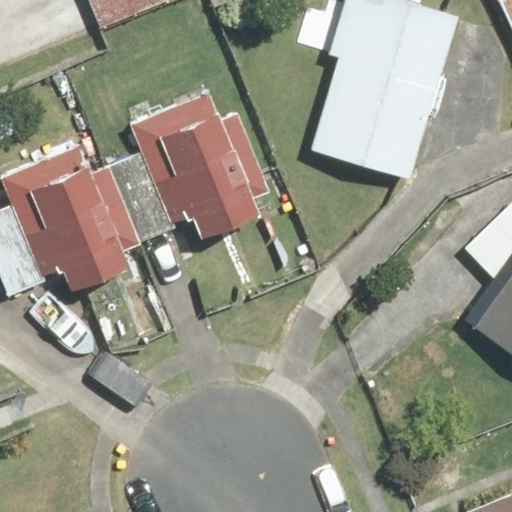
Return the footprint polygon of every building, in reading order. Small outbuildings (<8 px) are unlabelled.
[(406,176),(450,16),(391,0),(336,0),(321,54),(332,56),(306,149),(406,176)] [(206,94),(129,126),(171,227),(188,220),(196,240),(254,216),(246,196),(266,188),(235,114),(217,121),(206,94)] [(121,248),(139,239),(107,164),(86,173),(74,142),(0,171),(0,185),(38,277),(58,269),(66,289),(125,265),(121,248)] [(511,356),(511,263),(468,326),(511,356)] [(511,511),(511,488),(454,511),(511,511)]
